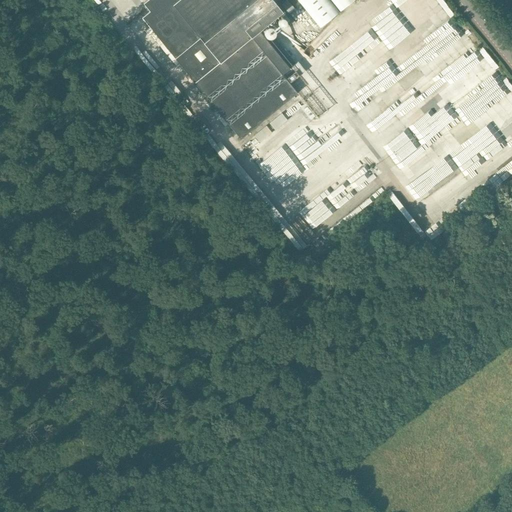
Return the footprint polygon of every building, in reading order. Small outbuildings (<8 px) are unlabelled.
[(145,0),(140,5),(146,13),(139,19),(240,143),(297,96),(282,77),(292,69),(260,31),(283,12),(274,2),(276,0),(145,0)] [(289,14),(295,9),(287,0),(286,0),(281,4),(289,14)] [(390,0),(411,30),(442,10),(435,0),(390,0)] [(438,12),(445,20),(422,38),(423,40),(407,52),(411,56),(401,64),(404,66),(406,64),(407,65),(455,27),(441,10),(438,12)] [(492,93),(501,89),(497,78),(490,80),(489,78),(471,85),(474,91),(480,89),(481,93),(479,94),(481,99),(476,101),(477,105),(487,101),(494,98),(492,93)] [(375,98),(368,89),(349,104),(356,113),(375,98)] [(449,105),(413,129),(428,151),(464,127),(449,105)] [(445,164),(413,185),(427,204),(426,203),(429,207),(438,206),(448,199),(450,198),(457,194),(457,195),(467,189),(466,182),(471,178),(470,172),(506,148),(504,138),(503,129),(501,126),(506,122),(501,123),(492,130),(476,140),(464,142),(450,151),(451,163),(445,164)] [(383,146),(395,163),(419,146),(407,128),(383,146)] [(358,191),(377,178),(367,164),(348,177),(358,191)]
